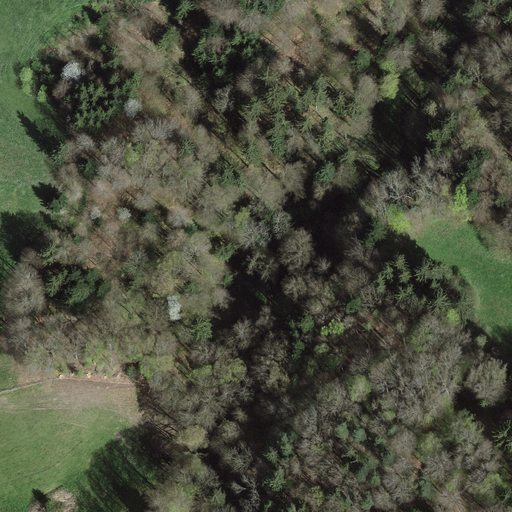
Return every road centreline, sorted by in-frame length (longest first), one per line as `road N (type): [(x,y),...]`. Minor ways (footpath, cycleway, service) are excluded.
road 1 (track): [(511,477),(488,477),(428,373),(402,367),(313,426),(304,450),(316,490),(311,511)]
road 2 (track): [(285,511),(275,458),(280,425),(320,345),(375,278)]
road 3 (track): [(427,511),(415,488),(421,463),(488,477)]
